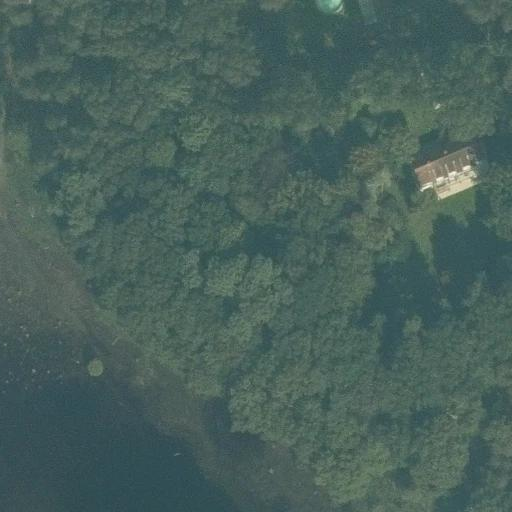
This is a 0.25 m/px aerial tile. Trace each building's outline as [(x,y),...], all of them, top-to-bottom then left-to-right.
[(357,0),(369,38),(392,30),(387,15),(396,13),(392,0),(357,0)] [(431,44),(416,51),(442,108),(456,101),(431,44)] [(229,47),(191,66),(201,86),(239,67),(229,47)] [(460,57),(450,61),(455,71),(451,73),(461,96),(479,88),(472,73),(481,69),(478,61),(465,67),(460,57)] [(259,81),(253,82),(257,96),(263,94),(263,96),(287,90),(282,73),(259,79),(259,81)] [(301,89),(272,101),(276,111),(305,99),(301,89)] [(217,112),(216,133),(244,134),(259,130),(253,114),(245,117),(245,114),(217,112)] [(421,163),(408,168),(419,195),(432,190),(436,198),(449,193),(448,190),(476,179),(477,181),(490,175),(474,135),(452,144),(454,149),(433,158),(432,155),(420,160),(421,163)]
